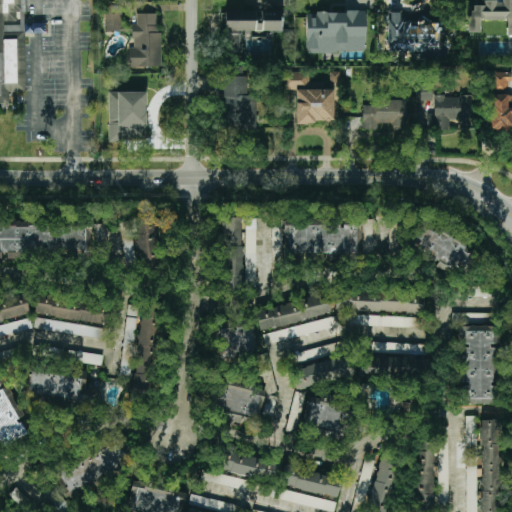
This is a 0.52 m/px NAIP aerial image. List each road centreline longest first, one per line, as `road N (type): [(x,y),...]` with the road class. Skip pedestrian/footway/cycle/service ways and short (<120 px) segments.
road 1 (tertiary): [(511,222),(461,184),(432,180),(0,175)]
road 2 (residential): [(193,0),(195,279),(170,430)]
